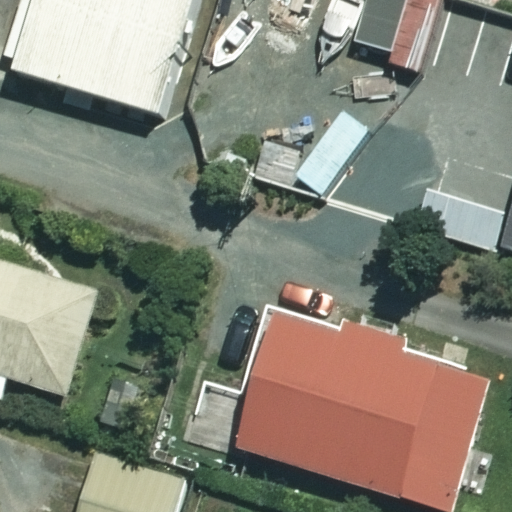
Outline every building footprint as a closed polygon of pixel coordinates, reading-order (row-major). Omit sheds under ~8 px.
[(215,0),(58,0),(32,88),(175,131),(215,0)] [(418,9),(392,0),(338,0),(320,50),(392,78),(418,9)] [(0,270),(0,383),(79,407),(110,303),(0,270)] [(466,511),(503,386),(294,324),(253,463),(418,511),(466,511)] [(185,511),(192,489),(109,464),(95,511),(185,511)]
